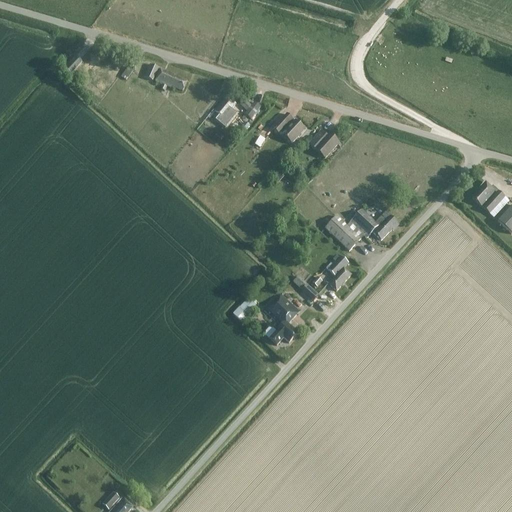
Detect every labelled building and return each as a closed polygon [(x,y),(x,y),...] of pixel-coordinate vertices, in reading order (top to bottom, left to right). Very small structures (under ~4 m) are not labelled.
[(65,68),(71,74),(82,63),(76,57),(65,68)] [(144,77),(153,81),(159,68),(150,64),(144,77)] [(133,72),(129,68),(122,77),(126,81),(133,72)] [(175,75),(160,69),(155,81),(163,85),(161,90),(165,91),(167,86),(172,89),(173,87),(183,92),(187,82),(174,76),(175,75)] [(227,97),(215,111),(220,115),(215,121),(225,129),(237,115),(235,113),(231,110),(236,104),(227,97)] [(251,106),(244,101),(240,106),(247,112),(245,115),(251,120),(260,110),(253,104),(251,106)] [(295,121),(294,122),(293,120),(287,114),(273,129),(279,135),(280,134),(292,144),(305,130),(295,121)] [(245,132),(249,126),(245,123),(241,129),(245,132)] [(309,145),(325,159),(338,144),(329,135),(327,138),(321,132),(309,145)] [(255,145),(260,148),(265,140),(260,137),(255,145)] [(303,176),(307,171),(298,163),(294,168),(303,176)] [(278,184),(284,178),(278,172),(272,178),(278,184)] [(495,189),(494,191),(485,183),(480,189),(480,191),(472,199),(480,207),(480,206),(494,219),(509,202),(495,189)] [(511,206),(498,222),(511,235),(511,234),(511,206)] [(376,223),(362,210),(347,226),(336,216),(324,229),(349,253),(364,237),(367,239),(374,232),(375,233),(374,234),(381,241),(392,230),(393,231),(399,225),(386,213),(376,223)] [(326,282),(336,291),(336,292),(351,276),(344,269),(348,263),(339,255),(326,269),(332,275),(326,282)] [(293,283),(301,291),(303,290),(307,285),(298,277),(293,283)] [(317,278),(312,283),(317,288),(322,282),(317,278)] [(318,296),(307,285),(303,290),(301,291),(301,292),(313,303),(318,296)] [(298,334),(288,325),(300,312),(281,295),(265,311),(281,327),(276,332),(272,329),(269,329),(265,333),(266,338),(276,347),(283,339),(289,344),(298,334)] [(234,316),(242,323),(257,305),(250,298),(234,316)] [(120,500),(114,494),(103,506),(109,511),(120,500)] [(111,511),(129,511),(133,509),(122,500),(111,511)]
